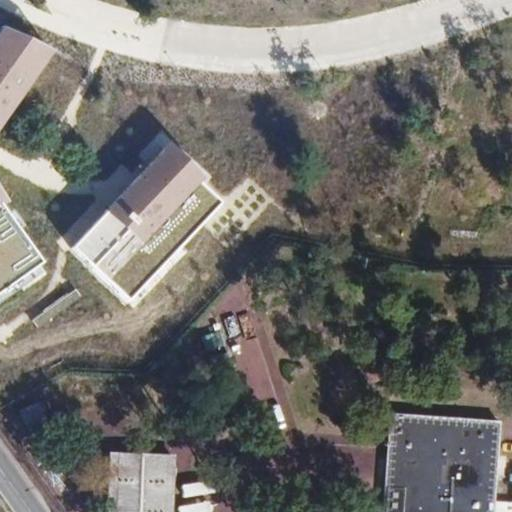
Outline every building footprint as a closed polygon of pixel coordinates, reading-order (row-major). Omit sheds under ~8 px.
[(0,118),(44,58),(0,38),(0,296),(43,264),(0,205),(0,118)] [(332,148),(334,115),(233,108),(231,137),(300,142),(299,146),(332,148)] [(222,204),(164,152),(128,192),(74,250),(132,303),(222,204)] [(491,511),(499,424),(390,414),(386,462),(382,511),(491,511)] [(104,511),(165,511),(169,457),(109,454),(104,511)]
